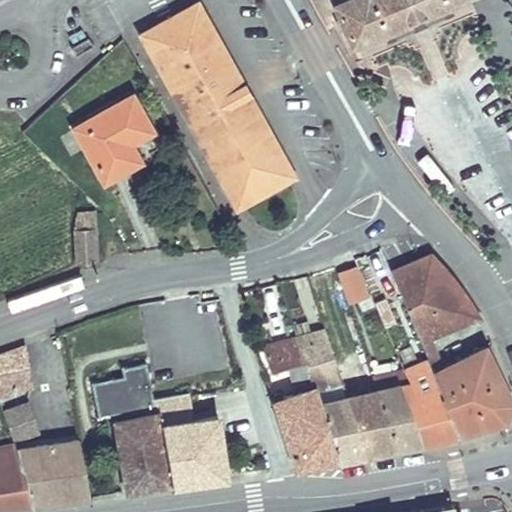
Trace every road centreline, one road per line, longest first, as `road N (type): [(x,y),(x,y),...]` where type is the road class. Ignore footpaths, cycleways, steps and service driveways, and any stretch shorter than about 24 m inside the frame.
road 1 (primary): [(511,458),(347,495),(160,511)]
road 2 (unclassified): [(0,330),(115,286),(234,264)]
road 3 (unclassified): [(234,264),(348,236),(413,203)]
road 4 (unclassified): [(371,150),(305,230),(234,264)]
road 5 (tertiary): [(371,150),(286,0)]
